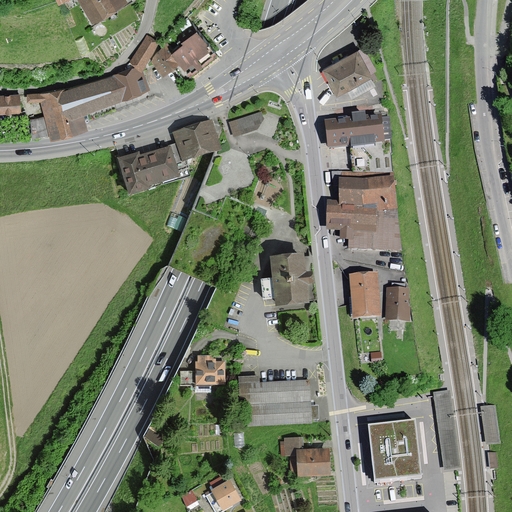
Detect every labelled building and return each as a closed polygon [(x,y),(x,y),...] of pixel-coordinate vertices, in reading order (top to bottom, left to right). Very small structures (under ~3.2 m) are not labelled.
[(118,0),(84,0),(94,15),(118,0)] [(183,78),(215,53),(193,23),(179,34),(156,52),(153,57),(164,70),(172,64),(183,78)] [(148,35),(131,60),(141,67),(156,45),(152,42),(153,39),(148,35)] [(375,69),(364,49),(341,61),(327,69),(338,90),(350,83),(355,93),(373,83),(368,73),(375,69)] [(138,66),(97,81),(104,101),(145,86),(138,66)] [(150,96),(145,86),(104,101),(97,81),(71,89),(27,95),(28,102),(40,102),(44,117),(50,136),(87,127),(84,120),(150,96)] [(0,96),(0,111),(19,110),(18,95),(0,96)] [(261,113),(229,124),(234,138),(261,128),(259,122),(264,120),(261,113)] [(354,173),(393,173),(388,118),(365,121),(364,116),(353,117),(353,122),(327,125),(329,141),(330,147),(350,144),(354,173)] [(50,136),(44,117),(31,120),(33,140),(50,136)] [(185,159),(217,150),(209,124),(178,133),(180,142),(185,159)] [(185,159),(180,142),(119,160),(128,193),(179,178),(177,172),(188,168),(185,159)] [(400,253),(393,173),(354,173),(333,172),(334,191),(336,204),(332,204),(331,232),(342,232),(342,240),(351,240),(351,249),(400,253)] [(273,260),(275,279),(262,281),(264,299),(277,298),(278,305),(307,301),(305,283),(311,282),(310,274),(304,274),(302,256),(273,260)] [(352,279),(353,294),(375,292),(374,277),(352,279)] [(406,285),(392,284),(392,291),(390,291),(389,318),(407,319),(408,300),(405,300),(406,285)] [(375,292),(353,294),(355,294),(357,317),(377,315),(375,292)] [(224,384),(224,363),(215,363),(215,360),(212,360),(212,357),(199,357),(199,363),(197,363),(197,371),(180,371),(180,386),(198,386),(198,384),(224,384)] [(311,422),(309,381),(246,385),(248,426),(311,422)] [(446,392),(433,393),(444,471),(451,470),(461,469),(451,391),(446,392)] [(496,405),(480,407),(485,446),(501,444),(496,405)] [(415,423),(368,428),(374,484),(422,479),(415,423)] [(152,426),(146,435),(159,445),(164,439),(158,435),(160,432),(152,426)] [(329,472),(328,452),(318,453),(318,450),(300,451),(299,446),(303,446),(303,438),(287,438),(287,456),(291,455),(292,472),(300,472),(300,473),(329,472)] [(496,453),(489,453),(491,469),(498,468),(496,453)] [(215,511),(238,499),(229,483),(222,487),(218,480),(211,484),(215,491),(207,496),(215,511)] [(191,491),(182,496),(187,507),(197,501),(191,491)]
